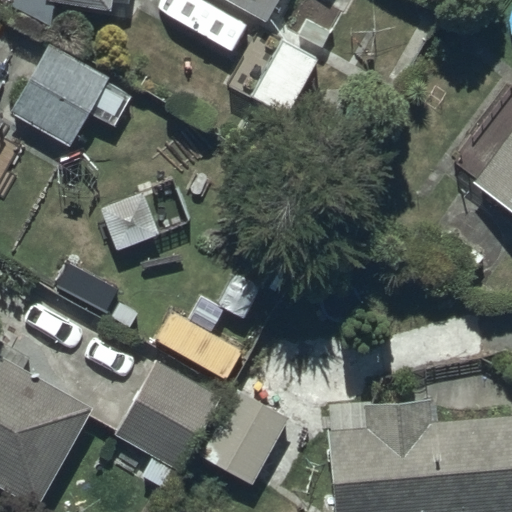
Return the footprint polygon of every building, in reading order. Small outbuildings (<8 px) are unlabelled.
[(12,0),(51,17),(53,0),(12,0)] [(273,0),(241,0),(266,14),(273,0)] [(331,27),(308,14),(294,39),(282,32),(252,86),(287,106),(331,27)] [(109,70),(48,39),(12,107),(72,138),(88,107),(112,119),(128,89),(106,77),(109,70)] [(511,120),(472,176),(511,205),(511,120)] [(90,401),(0,350),(0,476),(36,497),(90,401)] [(219,390),(156,354),(113,430),(151,452),(141,469),(167,483),(219,390)] [(290,413),(236,383),(200,448),(255,478),(264,461),(274,466),(286,443),(276,438),(290,413)] [(363,421),(324,423),(330,511),(474,511),(511,509),(511,407),(425,412),(424,390),(362,394),(363,421)]
